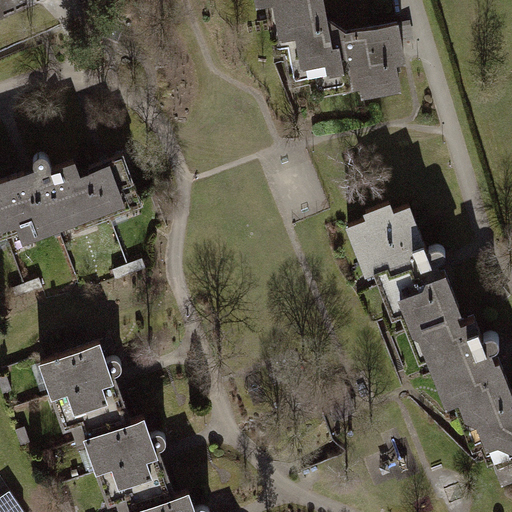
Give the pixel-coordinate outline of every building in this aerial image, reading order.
[(327,0),(256,0),(289,118),(418,103),(406,37),(342,50),(327,0)] [(122,162),(0,198),(0,237),(6,259),(139,218),(122,162)] [(511,405),(413,217),(351,241),(379,311),(398,306),(511,510),(511,405)] [(106,348),(42,375),(67,438),(132,412),(106,348)] [(152,430),(94,450),(114,507),(172,486),(152,430)]
